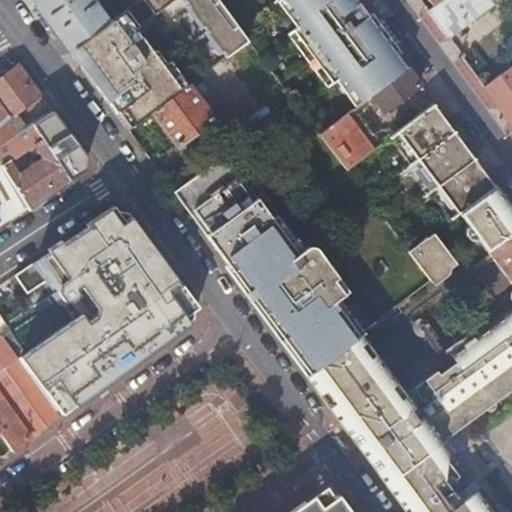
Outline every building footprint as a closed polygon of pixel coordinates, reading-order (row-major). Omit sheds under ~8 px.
[(33,0),(36,9),(43,19),(67,51),(107,21),(94,3),(97,0),(33,0)] [(142,0),(153,14),(170,0),(182,0),(185,4),(183,5),(199,27),(201,26),(204,30),(202,31),(218,53),(220,51),(224,57),(247,39),(217,0),(142,0)] [(286,0),(279,0),(295,21),(299,18),(286,0)] [(286,0),(299,18),(295,21),(297,25),(287,33),(290,37),(295,33),(311,56),(328,78),(323,81),(326,86),(337,78),(342,74),(361,100),(365,96),(398,72),(405,67),(356,0),(346,7),(340,0),(286,0)] [(491,3),(489,0),(439,0),(431,6),(426,10),(446,37),(491,3)] [(107,21),(67,51),(87,77),(93,86),(115,115),(122,110),(133,125),(151,112),(161,104),(186,85),(168,60),(165,63),(155,49),(152,52),(134,28),(137,26),(124,8),(107,21)] [(295,33),(290,37),(306,59),(311,56),(295,33)] [(311,56),(306,59),(323,81),(328,78),(311,56)] [(511,62),(482,86),(488,93),(509,123),(511,120),(511,62)] [(0,141),(11,135),(1,118),(5,115),(9,120),(14,117),(11,113),(38,93),(17,65),(0,77),(0,141)] [(411,75),(405,67),(398,72),(365,96),(371,104),(375,101),(382,110),(418,84),(411,75)] [(356,103),(361,100),(342,74),(337,78),(356,103)] [(186,85),(161,104),(151,112),(170,137),(175,145),(217,114),(213,109),(208,113),(187,84),(186,85)] [(441,115),(432,103),(426,107),(391,134),(403,151),(402,152),(409,162),(411,161),(452,130),(441,115)] [(351,107),(317,132),(345,169),(378,143),(351,107)] [(0,164),(27,206),(81,171),(83,154),(51,110),(11,135),(0,141),(0,164)] [(122,110),(115,115),(126,130),(133,125),(122,110)] [(459,139),(452,130),(411,161),(422,176),(429,172),(464,146),(459,139)] [(403,151),(391,134),(382,141),(402,168),(409,162),(402,152),(403,151)] [(468,152),(464,146),(429,172),(422,176),(423,177),(421,178),(429,189),(430,187),(466,161),(472,157),(468,152)] [(308,374),(358,335),(340,312),(332,300),(336,297),(342,293),(332,279),(312,252),(316,249),(320,246),(314,239),(304,246),(262,190),(254,197),(242,182),(222,154),(171,191),(206,238),(250,297),(308,374)] [(492,185),(472,157),(466,161),(430,187),(444,205),(442,206),(449,216),(456,211),(486,189),(492,185)] [(411,161),(409,162),(402,168),(413,183),(422,176),(411,161)] [(0,223),(27,206),(0,164),(0,223)] [(262,190),(251,175),(242,182),(254,197),(262,190)] [(423,177),(422,176),(413,183),(421,194),(429,189),(421,178),(423,177)] [(511,212),(492,185),(486,189),(456,211),(466,224),(474,223),(478,228),(474,236),(489,256),(511,286),(511,212)] [(430,187),(429,189),(421,194),(442,222),(449,216),(442,206),(444,205),(430,187)] [(194,303),(135,224),(127,212),(113,209),(73,236),(14,274),(27,292),(45,279),(54,291),(51,293),(58,303),(64,304),(70,300),(79,313),(24,351),(18,356),(61,413),(131,362),(150,348),(169,335),(193,319),(194,303)] [(405,249),(429,280),(432,285),(443,276),(440,272),(453,263),(429,231),(405,249)] [(336,275),(316,249),(312,252),(332,279),(336,275)] [(345,308),(336,297),(332,300),(340,312),(345,308)] [(511,313),(488,332),(486,334),(486,337),(487,341),(499,357),(511,373),(511,313)] [(0,368),(18,356),(24,351),(10,331),(1,337),(0,336),(0,368)] [(358,338),(308,374),(341,418),(365,404),(363,400),(367,397),(370,401),(378,395),(391,382),(358,338)] [(456,359),(433,376),(426,382),(422,384),(429,394),(421,400),(434,418),(442,412),(455,428),(480,410),(483,412),(488,410),(491,408),(491,406),(490,402),(505,391),(506,387),(506,385),(506,383),(491,362),(481,349),(476,347),(472,348),(456,359)] [(430,371),(433,376),(456,359),(450,351),(436,361),(437,363),(434,366),(430,371)] [(0,368),(0,398),(28,437),(38,429),(61,413),(18,356),(0,368)] [(499,357),(491,362),(506,383),(506,385),(511,381),(511,373),(499,357)] [(399,394),(391,382),(378,395),(370,401),(367,397),(363,400),(365,404),(379,424),(374,431),(392,417),(389,414),(393,411),(396,415),(408,405),(413,411),(414,410),(417,413),(415,415),(436,442),(455,428),(442,412),(434,418),(421,400),(429,394),(422,384),(426,382),(433,376),(430,371),(399,394)] [(0,435),(10,450),(28,437),(0,398),(0,435)] [(365,404),(341,418),(379,470),(380,453),(380,448),(377,447),(374,442),(371,436),(372,433),(374,431),(379,424),(365,404)] [(380,453),(379,470),(410,511),(487,511),(471,490),(440,511),(423,489),(443,474),(446,456),(436,442),(415,415),(417,413),(414,410),(413,411),(408,405),(396,415),(393,411),(389,414),(392,417),(374,431),(372,433),(371,436),(374,442),(377,447),(380,448),(380,453)] [(349,511),(335,493),(309,511),(306,511),(300,503),(286,511),(349,511)]
